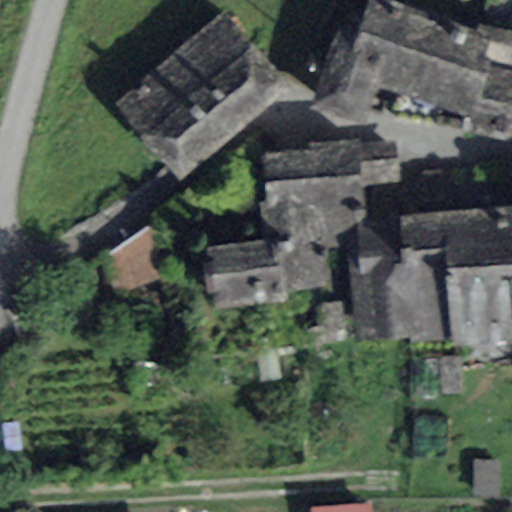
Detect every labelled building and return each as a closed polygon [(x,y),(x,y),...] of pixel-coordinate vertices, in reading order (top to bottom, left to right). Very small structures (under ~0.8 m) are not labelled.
[(474,33),(374,0),(363,0),(337,33),(308,109),(368,115),(471,130),(474,120),(488,61),(485,61),(493,29),(478,26),(474,33)] [(222,12),(112,104),(177,181),(287,89),(222,12)] [(511,33),(493,29),(485,61),(488,61),(474,120),(471,130),(511,139),(511,33)] [(358,139),(311,144),(311,151),(264,156),(269,200),(259,201),(263,241),(284,238),(289,290),(350,283),(348,261),(357,260),(353,222),(366,221),(364,196),(358,147),(358,139)] [(394,142),(358,147),(364,196),(399,192),(394,142)] [(366,221),(353,222),(357,260),(348,261),(350,283),(357,344),(410,338),(411,342),(452,337),(453,348),(511,340),(511,312),(508,281),(511,280),(511,209),(511,205),(366,221)] [(177,265),(155,225),(101,254),(124,295),(177,265)] [(290,301),(289,290),(284,238),(263,241),(205,246),(211,309),(290,301)] [(455,358),(441,358),(443,397),(457,396),(455,358)] [(499,462),(474,461),(473,501),(498,501),(499,462)]
